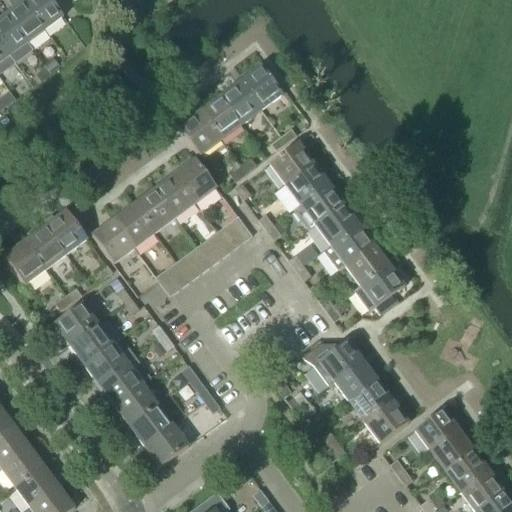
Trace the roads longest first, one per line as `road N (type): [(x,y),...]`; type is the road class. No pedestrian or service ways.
road 1 (tertiary): [(124,511),(0,341)]
road 2 (residential): [(229,363),(187,307),(256,256)]
road 3 (unclassified): [(229,363),(297,311),(256,256)]
